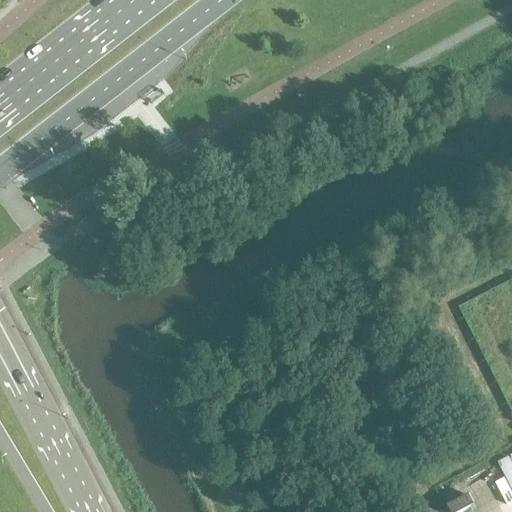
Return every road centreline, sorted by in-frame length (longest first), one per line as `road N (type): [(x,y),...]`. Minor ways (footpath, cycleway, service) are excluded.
road 1 (secondary): [(0,173),(220,0)]
road 2 (tertiary): [(89,511),(0,342)]
road 3 (secondary): [(134,0),(0,104)]
